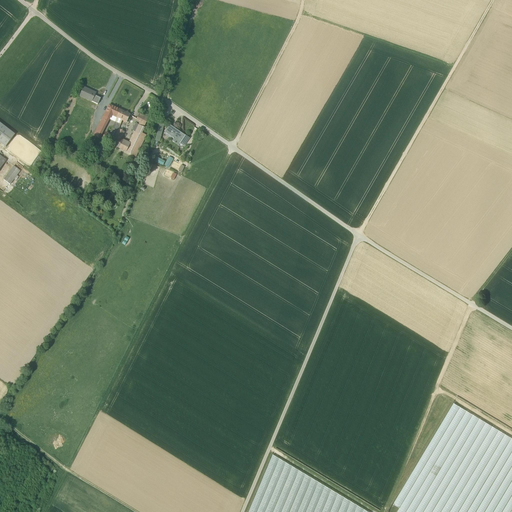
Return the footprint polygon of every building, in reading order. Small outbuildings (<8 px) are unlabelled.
[(95,94),(83,88),(79,96),(92,102),(94,96),(95,94)] [(100,99),(94,96),(92,102),(97,104),(98,102),(99,103),(99,102),(98,102),(100,99)] [(120,110),(109,105),(105,112),(111,115),(116,118),(120,110)] [(130,115),(120,110),(116,118),(126,122),(130,115)] [(146,117),(139,114),(136,120),(140,121),(145,124),(148,118),(146,117)] [(103,116),(101,119),(95,132),(101,135),(102,131),(109,118),(103,116)] [(154,141),(160,142),(164,124),(159,122),(154,141)] [(15,134),(0,123),(0,142),(6,146),(15,134)] [(184,135),(169,125),(164,133),(173,139),(172,142),(177,145),(184,135)] [(112,137),(102,131),(101,135),(95,132),(94,135),(109,143),(112,137)] [(133,131),(128,142),(122,140),(117,149),(130,154),(140,135),(133,131)] [(120,139),(116,137),(116,138),(112,137),(109,143),(118,147),(122,140),(120,139)] [(154,161),(163,166),(165,161),(156,157),(154,161)] [(14,166),(3,179),(10,184),(20,171),(14,166)] [(511,511),(511,434),(455,400),(395,504),(401,507),(397,511),(511,511)] [(374,511),(273,453),(248,511),(374,511)]
